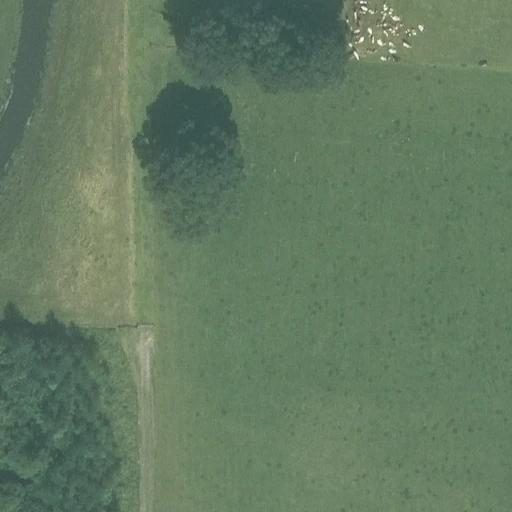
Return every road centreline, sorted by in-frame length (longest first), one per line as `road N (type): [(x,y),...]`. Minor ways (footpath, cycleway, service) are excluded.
road 1 (track): [(140,0),(148,511)]
road 2 (track): [(312,54),(511,61)]
